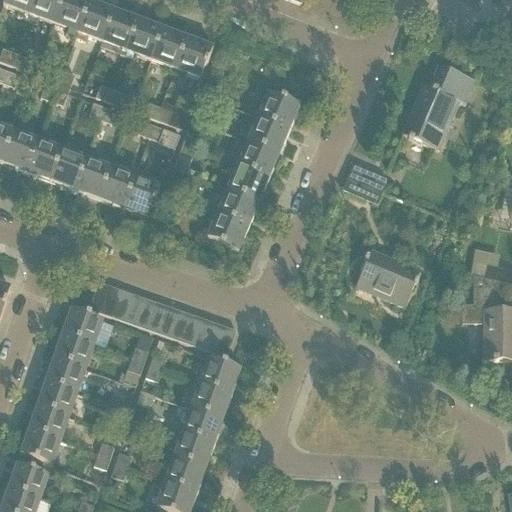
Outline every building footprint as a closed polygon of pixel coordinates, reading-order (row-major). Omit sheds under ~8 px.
[(16,19),(26,23),(34,0),(5,0),(2,8),(18,14),(16,19)] [(38,23),(52,28),(62,0),(34,0),(26,23),(36,27),(38,23)] [(65,38),(75,42),(89,4),(79,1),(78,1),(74,0),(62,0),(52,28),(66,33),(65,38)] [(87,41),(101,46),(113,15),(99,9),(100,8),(89,4),(75,42),(85,45),(87,41)] [(101,46),(100,51),(124,60),(138,23),(127,19),(127,20),(113,15),(101,46)] [(135,59),(150,65),(162,33),(148,27),(148,26),(138,23),(124,60),(134,63),(135,59)] [(162,74),(173,78),(187,41),(174,36),(174,37),(162,33),(150,65),(164,70),(162,74)] [(187,41),(173,78),(183,81),(185,76),(199,82),(204,69),(205,69),(212,51),(197,46),(197,44),(187,41)] [(1,55),(0,58),(0,66),(9,69),(9,68),(12,61),(12,60),(12,59),(13,58),(2,53),(2,54),(1,55)] [(9,68),(9,69),(20,74),(24,64),(24,62),(13,58),(12,59),(12,60),(12,61),(9,68)] [(407,143),(412,145),(413,143),(437,154),(437,152),(433,150),(444,124),(448,126),(458,104),(465,107),(475,84),(437,69),(436,71),(438,72),(430,91),(433,92),(432,93),(423,89),(422,91),(424,92),(412,120),(410,120),(402,139),(408,141),(407,143)] [(50,74),(45,85),(57,90),(61,77),(62,77),(62,76),(51,71),(50,72),(50,74)] [(4,81),(2,88),(9,90),(13,92),(18,80),(6,75),(6,76),(6,77),(5,79),(4,81)] [(61,77),(57,90),(58,90),(59,91),(68,94),(68,93),(69,91),(72,83),(72,82),(73,80),(62,76),(62,77),(61,77)] [(43,90),(39,101),(51,106),(55,96),(55,94),(57,90),(45,85),(43,90)] [(205,87),(201,96),(214,101),(217,91),(205,87)] [(99,89),(95,101),(106,105),(111,93),(99,89)] [(55,96),(51,106),(53,106),(60,109),(61,110),(66,99),(67,95),(68,94),(59,91),(58,90),(57,90),(55,94),(55,96)] [(111,93),(106,105),(118,110),(122,98),(111,93)] [(214,101),(201,96),(196,110),(209,115),(214,101)] [(256,109),(252,117),(289,133),(293,124),(292,123),(299,108),(281,100),(280,102),(267,96),(261,111),(256,109)] [(92,107),(88,120),(99,124),(104,112),(92,107)] [(148,107),(144,119),(155,124),(159,112),(148,107)] [(104,112),(99,124),(111,128),(115,116),(104,112)] [(159,112),(155,124),(166,128),(171,116),(159,112)] [(252,130),(246,143),(278,157),(284,144),(285,144),(289,133),(252,117),(247,128),(252,130)] [(141,126),(136,138),(148,142),(153,130),(141,126)] [(0,164),(1,165),(13,133),(0,128),(0,164)] [(153,130),(148,142),(159,147),(164,134),(153,130)] [(15,172),(25,176),(39,138),(29,135),(27,139),(13,133),(1,165),(15,171),(15,172)] [(186,136),(182,146),(195,151),(199,141),(186,136)] [(36,178),(50,184),(62,151),(47,146),(49,142),(39,138),(25,176),(35,180),(36,178)] [(236,156),(232,166),(269,182),(273,171),(272,171),(278,157),(246,143),(240,158),(236,156)] [(182,146),(178,159),(190,164),(195,151),(182,146)] [(63,190),(74,194),(88,157),(77,153),(76,157),(62,151),(50,184),(64,189),(63,190)] [(84,196),(99,202),(111,170),(96,164),(97,160),(88,157),(74,194),(84,198),(84,196)] [(265,192),(269,182),(232,166),(227,176),(231,178),(226,192),(258,205),(263,191),(265,192)] [(352,168),(347,180),(382,195),(387,183),(352,168)] [(112,208),(123,212),(137,175),(126,171),(124,175),(111,170),(99,202),(113,207),(112,208)] [(137,175),(123,212),(133,216),(133,215),(149,220),(155,203),(154,202),(159,189),(144,184),(146,179),(137,175)] [(382,195),(347,180),(342,193),(377,208),(382,195)] [(165,193),(165,195),(177,200),(180,193),(181,190),(168,185),(165,193)] [(216,204),(211,214),(249,230),(253,220),(252,219),(258,205),(226,192),(220,206),(216,204)] [(177,200),(165,195),(160,206),(173,210),(177,200)] [(249,230),(211,214),(207,224),(213,226),(207,240),(220,246),(219,247),(237,255),(243,239),(245,240),(249,230)] [(392,264),(388,263),(370,255),(361,276),(359,275),(357,280),(358,280),(355,290),(356,290),(357,288),(385,301),(385,303),(404,311),(406,305),(408,305),(410,301),(408,300),(419,276),(417,275),(415,280),(390,269),(392,264)] [(511,274),(487,269),(484,282),(496,285),(499,285),(510,288),(511,279),(511,274)] [(473,308),(461,308),(461,327),(462,327),(462,326),(484,326),(484,364),(491,364),(491,365),(497,365),(497,363),(502,363),(502,360),(511,360),(511,313),(506,314),(506,316),(499,316),(499,285),(496,285),(484,282),(472,279),(473,308)] [(0,321),(6,305),(5,304),(10,291),(8,290),(7,292),(0,288),(0,321)] [(88,312),(99,316),(107,294),(96,290),(88,312)] [(99,316),(111,320),(119,298),(107,294),(99,316)] [(111,320),(122,324),(130,302),(119,298),(111,320)] [(122,324),(134,328),(142,306),(130,302),(122,324)] [(134,328),(145,332),(153,310),(142,306),(134,328)] [(145,332),(157,336),(165,314),(153,310),(145,332)] [(71,313),(62,337),(93,348),(102,325),(90,321),(90,319),(71,313)] [(157,336),(168,340),(176,318),(165,314),(157,336)] [(168,340),(180,344),(188,322),(176,318),(168,340)] [(180,344),(191,348),(199,326),(188,322),(180,344)] [(191,348),(203,352),(211,330),(199,326),(191,348)] [(203,352),(214,356),(222,334),(211,330),(203,352)] [(222,334),(214,356),(226,360),(234,338),(222,334)] [(62,337),(54,361),(85,372),(93,348),(62,337)] [(130,363),(142,367),(146,356),(134,352),(130,363)] [(148,370),(160,374),(164,363),(152,359),(148,370)] [(54,361),(45,385),(77,397),(85,372),(54,361)] [(126,375),(138,379),(142,367),(130,363),(126,375)] [(197,375),(194,384),(232,398),(235,388),(234,387),(239,372),(221,366),(220,367),(207,363),(202,377),(197,375)] [(144,382),(156,386),(160,374),(148,370),(144,382)] [(193,397),(189,410),(222,422),(227,408),(228,409),(232,398),(194,384),(189,396),(193,397)] [(45,385),(37,409),(68,421),(77,397),(45,385)] [(114,411),(126,415),(130,404),(118,400),(114,411)] [(37,409),(28,434),(60,445),(68,421),(37,409)] [(132,420),(143,424),(147,413),(136,409),(132,420)] [(179,424),(176,434),(214,447),(218,437),(217,436),(222,422),(189,410),(184,425),(179,424)] [(110,423),(122,427),(126,415),(114,411),(110,423)] [(128,432),(139,436),(143,424),(132,420),(128,432)] [(60,445),(28,434),(20,458),(51,469),(60,445)] [(176,446),(171,460),(204,472),(209,457),(211,458),(214,447),(176,434),(172,445),(176,446)] [(97,459),(109,463),(113,452),(101,447),(97,459)] [(119,457),(114,469),(126,473),(130,461),(119,457)] [(105,475),(109,463),(97,459),(93,471),(105,475)] [(162,473),(159,483),(197,497),(201,486),(200,486),(204,472),(171,460),(166,474),(162,473)] [(16,468),(8,492),(39,503),(47,479),(16,468)] [(114,469),(110,480),(122,484),(126,473),(114,469)] [(197,497),(159,483),(155,494),(160,496),(155,511),(158,511),(190,511),(192,506),(193,507),(197,497)] [(8,492),(0,511),(35,511),(39,503),(8,492)]
